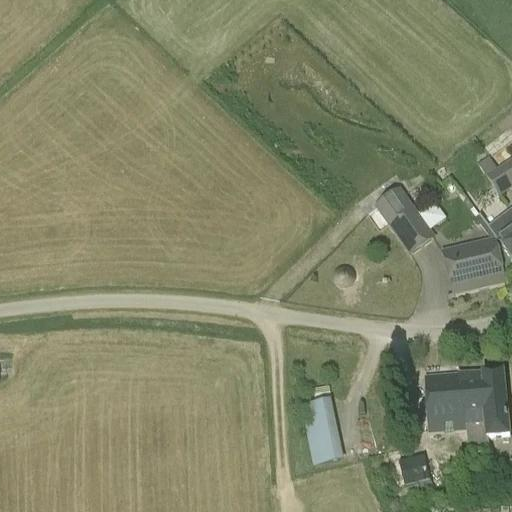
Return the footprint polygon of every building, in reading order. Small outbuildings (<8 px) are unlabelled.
[(511,162),(486,180),(499,199),(511,190),(511,162)] [(398,195),(376,211),(389,229),(398,223),(412,213),(398,195)] [(417,209),(428,231),(446,222),(434,200),(417,209)] [(511,212),(500,222),(509,236),(495,247),(494,243),(442,256),(453,298),(504,285),(502,276),(511,274),(511,272),(511,212)] [(433,242),(412,213),(398,223),(389,229),(411,258),(433,242)] [(489,454),(488,442),(509,440),(504,375),(424,381),(428,436),(466,433),(468,456),(489,454)] [(302,410),(314,467),(341,462),(330,405),(302,410)]
